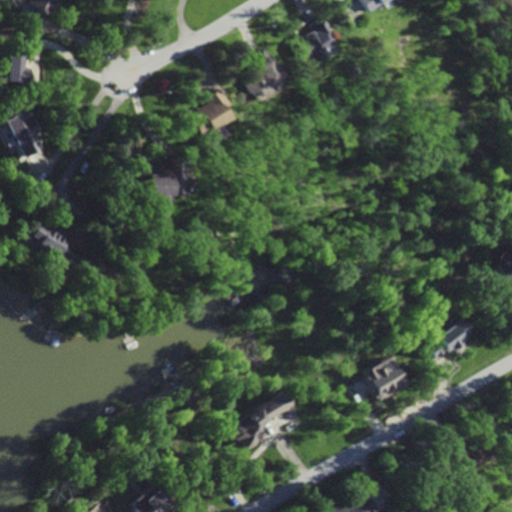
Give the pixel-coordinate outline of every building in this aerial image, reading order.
[(44,17),(53,0),(27,0),(24,6),(44,17)] [(377,0),(350,0),(357,11),(377,0)] [(311,50),(322,45),(317,34),(322,32),(316,19),(301,27),(303,32),(281,42),(290,62),(301,57),(303,63),(315,58),(311,50)] [(235,80),(246,99),(273,83),(254,49),(238,58),(246,74),(235,80)] [(0,55),(0,84),(25,86),(26,69),(20,69),(21,56),(0,55)] [(210,126),(221,120),(214,108),(218,105),(209,90),(194,98),(198,105),(178,116),(195,147),(215,136),(210,126)] [(39,149),(28,126),(33,123),(26,107),(0,119),(0,121),(18,159),(39,149)] [(157,206),(162,177),(144,174),(145,170),(138,169),(136,183),(132,182),(130,194),(148,197),(147,204),(157,206)] [(32,222),(21,245),(67,266),(77,243),(32,222)] [(511,286),(511,257),(489,265),(498,291),(511,286)] [(457,342),(456,340),(465,334),(454,320),(418,347),(429,362),(457,342)] [(357,371),(370,401),(400,388),(386,358),(357,371)] [(226,441),(243,444),(246,443),(256,444),(260,422),(288,409),(281,396),(236,417),(234,427),(228,430),(226,441)] [(462,440),(432,449),(437,468),(458,462),(460,468),(469,465),(462,440)] [(123,503),(130,511),(163,511),(165,511),(144,486),(123,503)] [(325,511),(367,511),(358,494),(325,511)]
